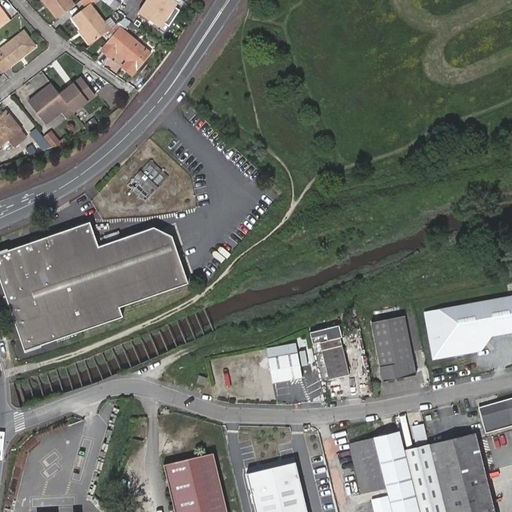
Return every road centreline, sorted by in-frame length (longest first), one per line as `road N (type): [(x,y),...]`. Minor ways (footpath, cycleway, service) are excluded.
road 1 (residential): [(511,382),(301,417),(227,414),(132,385),(0,423)]
road 2 (tertiary): [(0,213),(69,182),(108,152),(189,58)]
road 3 (residential): [(0,94),(55,46),(17,0)]
road 4 (unknown): [(147,388),(159,511)]
